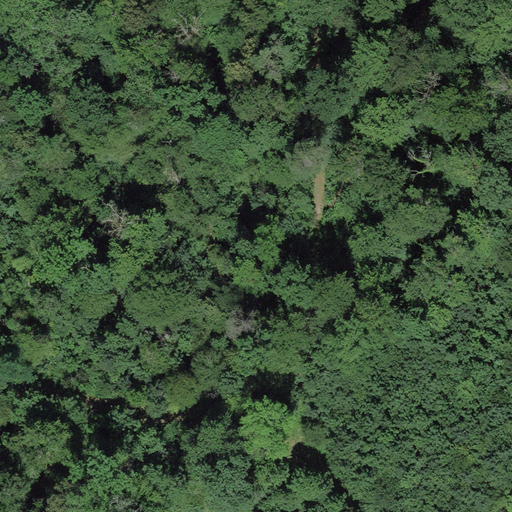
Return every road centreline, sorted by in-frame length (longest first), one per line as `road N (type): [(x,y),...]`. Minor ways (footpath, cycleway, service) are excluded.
road 1 (track): [(276,452),(0,393)]
road 2 (track): [(309,333),(276,452)]
